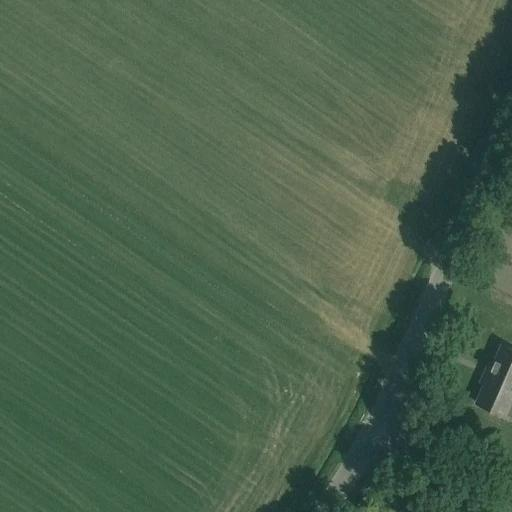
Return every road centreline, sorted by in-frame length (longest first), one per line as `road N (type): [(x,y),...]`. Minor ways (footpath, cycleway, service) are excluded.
road 1 (unclassified): [(372,428),(511,110)]
road 2 (unclassified): [(496,511),(372,428)]
